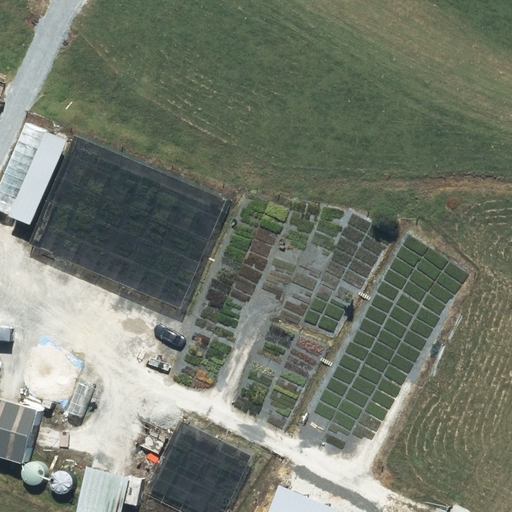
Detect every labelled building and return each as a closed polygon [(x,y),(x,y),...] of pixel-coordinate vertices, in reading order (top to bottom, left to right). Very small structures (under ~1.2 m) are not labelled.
[(31,116),(0,186),(0,209),(37,226),(27,247),(159,305),(208,195),(31,116)] [(305,389),(283,380),(269,413),(291,422),(305,389)] [(44,407),(0,394),(0,456),(28,464),(44,407)] [(228,511),(256,455),(183,420),(148,493),(188,511),(228,511)] [(91,466),(80,511),(124,511),(127,505),(141,508),(147,479),(91,466)]
